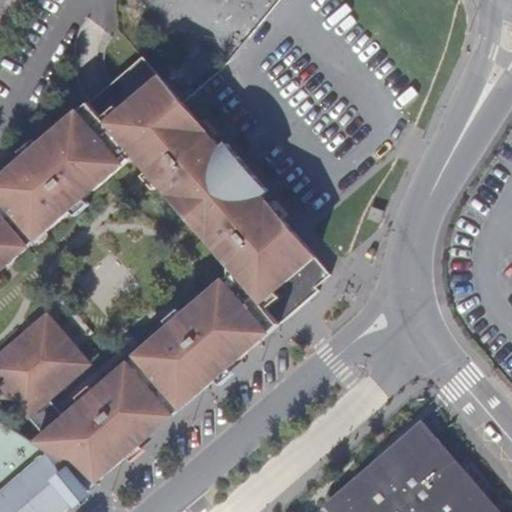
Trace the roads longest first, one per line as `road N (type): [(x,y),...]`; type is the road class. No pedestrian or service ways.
road 1 (residential): [(413,299),(158,511)]
road 2 (unclassified): [(478,104),(416,224),(413,299)]
road 3 (unclassified): [(413,299),(432,344),(511,444)]
